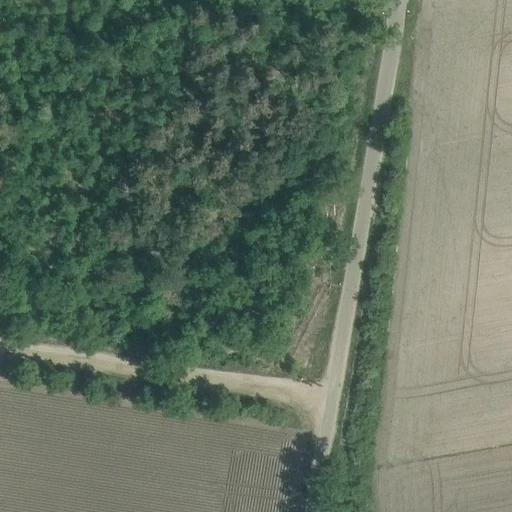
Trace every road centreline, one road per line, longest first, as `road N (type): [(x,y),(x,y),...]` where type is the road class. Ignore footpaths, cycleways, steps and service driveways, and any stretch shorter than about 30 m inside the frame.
road 1 (unclassified): [(312,511),(397,0)]
road 2 (track): [(0,349),(332,399)]
